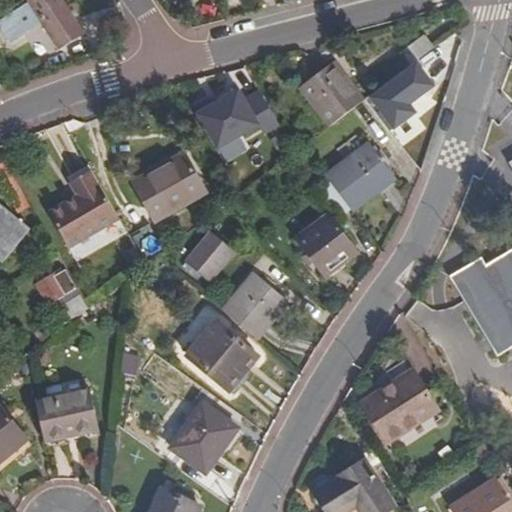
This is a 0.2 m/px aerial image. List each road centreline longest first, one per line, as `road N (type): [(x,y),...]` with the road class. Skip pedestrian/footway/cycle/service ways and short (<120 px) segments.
road 1 (residential): [(496,0),(453,157),(401,276),(335,371),(264,511)]
road 2 (residential): [(164,66),(417,0)]
road 3 (residential): [(0,123),(164,66)]
